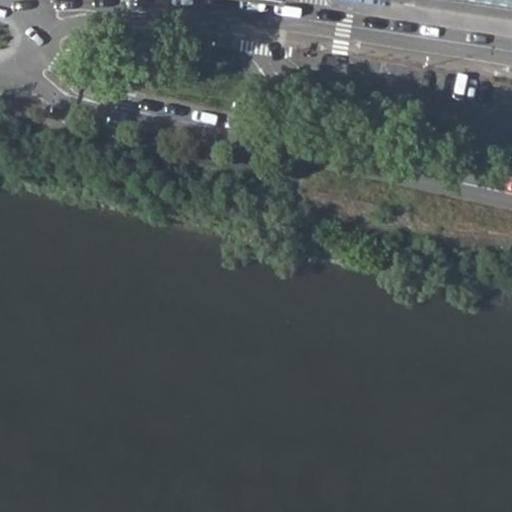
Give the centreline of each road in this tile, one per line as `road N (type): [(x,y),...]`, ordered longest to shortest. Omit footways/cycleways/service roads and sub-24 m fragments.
road 1 (primary): [(27,58),(76,95),(511,193)]
road 2 (residential): [(313,19),(21,0)]
road 3 (residential): [(511,52),(313,19)]
